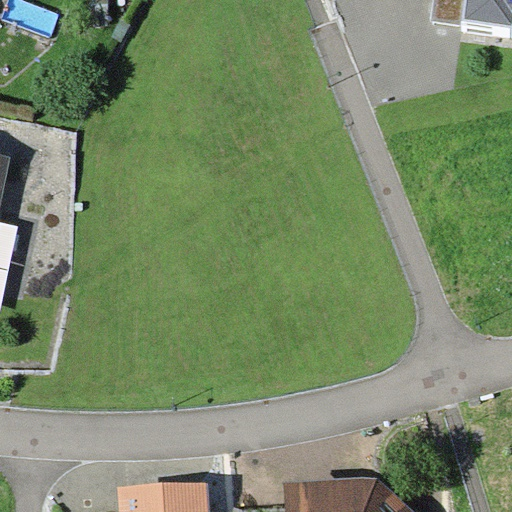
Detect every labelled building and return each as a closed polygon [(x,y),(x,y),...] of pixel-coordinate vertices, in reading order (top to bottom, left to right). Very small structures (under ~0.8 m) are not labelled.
[(436,0),(434,22),(463,25),(466,0),(436,0)] [(511,0),(466,0),(463,25),(462,38),(511,44),(511,0)] [(0,208),(8,172),(0,170),(0,208)] [(210,511),(209,492),(106,500),(107,511),(210,511)] [(398,511),(377,494),(285,495),(286,511),(398,511)]
